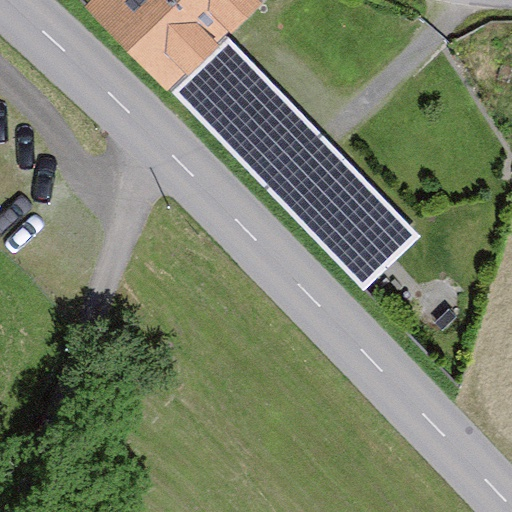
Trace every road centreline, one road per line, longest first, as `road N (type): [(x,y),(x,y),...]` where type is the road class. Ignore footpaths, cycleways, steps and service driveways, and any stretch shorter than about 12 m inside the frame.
road 1 (secondary): [(167,148),(511,509)]
road 2 (unclassified): [(167,148),(10,511)]
road 3 (secondary): [(12,0),(167,148)]
